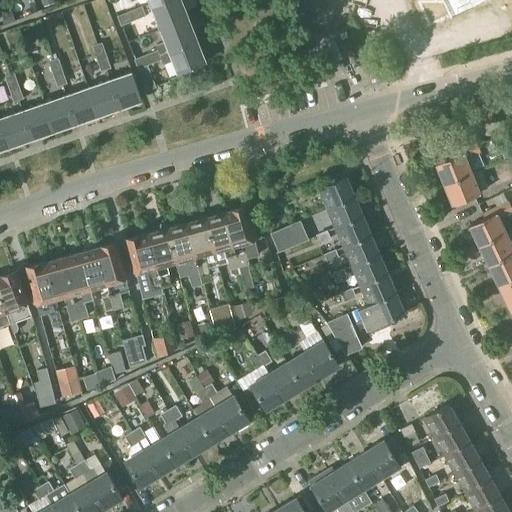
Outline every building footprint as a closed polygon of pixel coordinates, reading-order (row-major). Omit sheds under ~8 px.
[(149,0),(152,9),(173,0),(149,0)] [(161,30),(188,19),(180,0),(173,0),(152,9),(161,30)] [(442,0),(451,17),(487,0),(442,0)] [(129,12),(133,21),(145,16),(141,7),(129,12)] [(2,14),(5,25),(15,22),(11,11),(2,14)] [(121,26),(133,21),(129,12),(117,17),(121,26)] [(156,46),(158,51),(159,55),(196,41),(188,19),(161,30),(166,42),(156,46)] [(159,55),(161,60),(163,65),(173,61),(178,74),(205,63),(196,41),(159,55)] [(96,59),(106,56),(101,43),(92,47),(96,59)] [(146,56),(150,64),(161,60),(159,55),(158,51),(146,56)] [(106,56),(96,59),(101,72),(110,69),(106,56)] [(138,69),(150,64),(146,56),(135,60),(138,69)] [(52,75),(62,71),(58,59),(48,62),(52,75)] [(62,71),(52,75),(57,87),(66,84),(62,71)] [(9,90),(18,87),(14,74),(4,77),(9,90)] [(110,81),(119,107),(141,99),(132,74),(110,81)] [(144,82),(145,85),(147,91),(158,88),(156,81),(155,78),(144,82)] [(96,115),(119,107),(110,81),(88,89),(96,115)] [(18,87),(9,90),(13,103),(23,99),(18,87)] [(66,96),(75,123),(96,115),(88,89),(66,96)] [(53,130),(75,123),(66,96),(44,104),(53,130)] [(22,112),(31,138),(53,130),(44,104),(22,112)] [(9,145),(31,138),(22,112),(0,119),(9,145)] [(0,119),(0,148),(9,145),(0,119)] [(471,174),(471,173),(465,159),(479,153),(475,143),(449,154),(451,158),(435,165),(444,185),(471,174)] [(452,206),(457,203),(480,194),(478,192),(487,188),(480,170),(471,173),(471,174),(444,185),(452,206)] [(328,209),(352,198),(344,179),(319,190),(328,209)] [(335,225),(336,228),(342,225),(360,217),(352,198),(328,209),(335,225)] [(265,216),(275,213),(272,201),(262,204),(265,216)] [(478,245),(505,232),(499,218),(511,211),(511,210),(508,203),(483,215),(484,219),(470,226),(469,224),(468,224),(478,245)] [(244,208),(223,213),(226,225),(237,268),(239,274),(240,274),(244,290),(253,287),(247,265),(248,265),(246,259),(259,256),(254,240),(260,239),(254,210),(245,212),(244,208)] [(237,268),(226,225),(223,213),(204,218),(206,225),(213,252),(217,266),(226,263),(230,277),(239,274),(237,268)] [(344,247),(369,236),(364,225),(360,217),(342,225),(336,228),(344,247)] [(199,278),(209,275),(207,269),(217,266),(213,252),(206,225),(204,218),(185,224),(185,225),(199,278)] [(307,239),(299,221),(270,234),(278,252),(307,239)] [(199,278),(185,225),(185,224),(166,229),(175,262),(179,278),(189,275),(192,287),(201,284),(199,278)] [(165,265),(175,262),(166,229),(146,234),(161,288),(171,286),(165,265)] [(319,245),(331,240),(326,231),(315,235),(319,245)] [(511,245),(505,232),(478,245),(487,265),(511,252),(511,245)] [(161,288),(146,234),(127,239),(142,299),(162,294),(161,288)] [(369,236),(344,247),(353,265),(377,255),(369,236)] [(115,243),(97,247),(114,309),(124,307),(120,294),(127,291),(115,243)] [(91,249),(79,252),(89,287),(97,285),(105,312),(114,309),(97,247),(91,249)] [(335,250),(323,255),(327,264),(339,259),(335,250)] [(79,252),(61,258),(78,317),(87,315),(84,302),(92,300),(89,287),(79,252)] [(498,287),(511,280),(511,252),(487,265),(498,287)] [(361,285),(385,274),(377,255),(353,265),(361,285)] [(69,320),(78,317),(61,258),(45,262),(54,297),(63,294),(69,320)] [(54,297),(45,262),(26,267),(40,315),(49,313),(53,326),(61,324),(61,322),(54,297)] [(343,269),(331,274),(336,283),(347,278),(343,269)] [(13,333),(16,332),(18,329),(15,322),(31,316),(27,303),(15,271),(0,276),(0,297),(5,311),(10,324),(13,333)] [(385,274),(361,285),(370,304),(394,294),(385,274)] [(511,280),(498,287),(509,309),(511,307),(511,280)] [(345,302),(356,297),(352,289),(341,294),(345,302)] [(403,315),(394,294),(370,304),(358,309),(367,330),(403,315)] [(0,326),(10,324),(5,311),(0,297),(0,326)] [(238,318),(252,314),(249,302),(235,306),(238,318)] [(283,309),(293,327),(305,321),(294,303),(283,309)] [(235,329),(229,305),(210,310),(212,320),(215,330),(216,334),(235,329)] [(353,328),(347,313),(327,322),(346,354),(361,347),(353,328)] [(199,334),(215,330),(212,320),(196,324),(199,334)] [(176,324),(180,340),(193,336),(189,321),(176,324)] [(306,353),(320,377),(338,366),(324,342),(323,343),(316,332),(305,338),(301,330),(293,335),(299,344),(305,354),(306,353)] [(157,357),(178,347),(174,332),(151,338),(157,357)] [(291,348),(299,344),(293,335),(286,339),(291,348)] [(340,348),(335,339),(330,342),(335,351),(340,348)] [(123,345),(129,366),(146,362),(142,346),(131,342),(123,345)] [(111,366),(113,374),(129,369),(124,350),(107,354),(111,366)] [(265,351),(258,355),(264,365),(271,361),(265,351)] [(257,353),(249,358),(253,366),(256,371),(264,366),(264,365),(258,355),(257,353)] [(302,388),(320,377),(306,353),(305,354),(288,364),(302,388)] [(302,388),(288,364),(269,375),(283,399),(302,388)] [(95,373),(99,386),(115,380),(113,374),(111,366),(94,372),(95,373)] [(39,406),(55,403),(46,368),(36,370),(39,382),(34,383),(39,406)] [(197,375),(205,387),(211,383),(213,382),(206,370),(197,375)] [(87,390),(99,386),(95,373),(82,377),(87,390)] [(265,410),(283,399),(269,375),(251,386),(265,410)] [(61,396),(81,391),(78,377),(58,381),(61,396)] [(128,384),(135,396),(143,390),(137,380),(128,384)] [(216,392),(211,383),(205,387),(230,431),(248,420),(234,397),(233,397),(226,386),(216,392)] [(135,396),(128,384),(113,393),(122,407),(136,398),(135,396)] [(212,442),(230,431),(205,387),(195,393),(202,403),(193,408),(199,418),(198,418),(212,442)] [(21,423),(39,416),(33,402),(25,405),(20,392),(11,396),(14,405),(21,423)] [(14,405),(0,410),(0,423),(2,429),(21,423),(14,405)] [(168,410),(174,420),(182,416),(175,405),(168,410)] [(435,436),(458,424),(447,405),(425,418),(435,436)] [(62,416),(71,434),(86,426),(77,409),(62,416)] [(176,464),(194,453),(180,430),(180,429),(174,420),(168,410),(160,415),(165,424),(163,425),(170,436),(162,440),(176,464)] [(62,436),(68,432),(60,416),(53,419),(62,436)] [(194,453),(212,442),(198,418),(180,429),(180,430),(194,453)] [(36,436),(53,428),(50,420),(32,427),(36,436)] [(411,424),(401,429),(410,447),(420,442),(411,424)] [(458,424),(435,436),(446,454),(468,442),(458,424)] [(176,464),(162,440),(161,441),(155,430),(145,436),(139,427),(131,432),(138,442),(143,451),(144,451),(158,475),(176,464)] [(18,451),(36,442),(30,431),(12,441),(18,451)] [(130,447),(138,442),(131,432),(124,436),(130,447)] [(391,487),(406,478),(383,441),(365,452),(381,478),(384,476),(391,487)] [(468,442),(446,454),(456,472),(478,459),(468,442)] [(411,452),(419,468),(430,463),(422,447),(411,452)] [(139,486),(158,475),(144,451),(143,451),(125,462),(139,486)] [(363,489),(381,478),(365,452),(347,464),(363,489)] [(466,490),(488,478),(478,459),(456,472),(466,490)] [(91,471),(84,460),(77,465),(88,485),(102,508),(121,497),(107,474),(106,475),(100,465),(91,471)] [(355,511),(371,503),(363,489),(347,464),(334,471),(332,468),(326,471),(344,500),(346,500),(353,511),(355,511)] [(79,511),(95,511),(102,508),(88,485),(77,465),(68,469),(75,481),(76,480),(81,489),(71,495),(70,496),(79,511)] [(344,500),(326,471),(309,481),(312,485),(310,486),(326,511),(335,506),(338,511),(351,511),(353,511),(346,500),(344,500)] [(436,475),(425,480),(429,487),(439,482),(436,475)] [(488,478),(466,490),(477,509),(499,497),(488,478)] [(48,481),(40,486),(47,497),(52,506),(55,511),(79,511),(70,496),(71,495),(64,484),(53,490),(48,481)] [(39,501),(47,497),(40,486),(32,490),(39,501)] [(445,494),(434,499),(437,506),(448,501),(445,494)] [(478,511),(507,511),(499,497),(477,509),(478,511)] [(277,511),(302,511),(295,499),(276,510),(277,511)] [(418,511),(416,508),(414,506),(405,511),(391,511),(383,499),(374,505),(378,511),(418,511)] [(426,500),(416,508),(418,511),(428,511),(433,509),(426,500)] [(5,507),(8,511),(17,511),(12,503),(5,507)]
